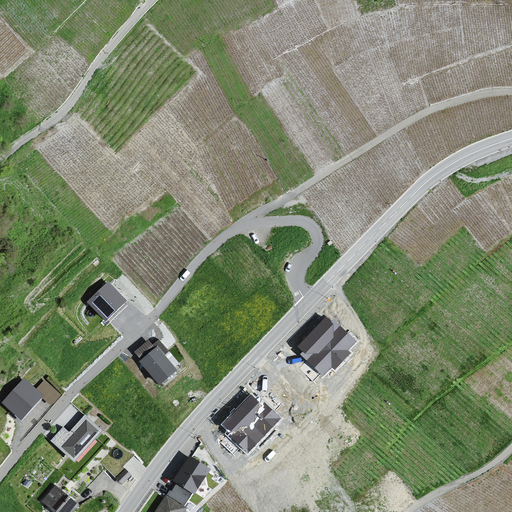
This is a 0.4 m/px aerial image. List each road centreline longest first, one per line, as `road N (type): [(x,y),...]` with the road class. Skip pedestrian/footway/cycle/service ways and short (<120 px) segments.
road 1 (residential): [(308,301),(295,279),(315,244),(313,230),(299,222),(233,230),(0,475)]
road 2 (track): [(252,223),(425,111),(511,91)]
road 3 (tertiary): [(126,511),(216,395),(308,301)]
road 4 (tertiary): [(308,301),(429,179),(511,138)]
road 5 (residential): [(0,165),(67,112),(153,0)]
